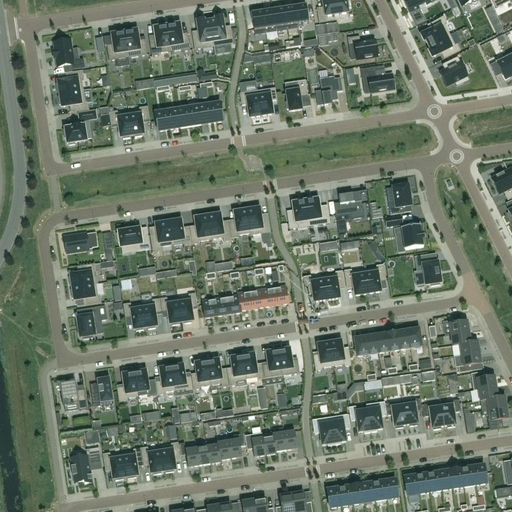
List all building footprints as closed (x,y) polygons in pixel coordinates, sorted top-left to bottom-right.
[(346,0),(340,0),(323,3),(324,9),(317,10),(319,24),(327,23),(326,17),(348,14),(348,9),(350,9),(348,1),(346,1),(346,0)] [(402,0),(409,14),(412,13),(415,21),(423,17),(419,9),(420,9),(418,6),(425,3),(426,6),(437,1),(436,0),(402,0)] [(511,1),(511,0),(491,0),(497,11),(511,3),(511,1)] [(306,5),(295,7),(298,30),(299,30),(298,25),(309,23),(306,5)] [(295,7),(284,9),(288,31),(298,30),(295,7)] [(284,9),(273,10),(277,33),(288,31),(284,9)] [(273,10),(263,12),(266,35),(277,33),(273,10)] [(263,12),(252,14),(254,32),(265,30),(266,35),(263,12)] [(214,48),(233,45),(231,30),(225,31),(223,18),(215,19),(215,21),(210,22),(214,48)] [(432,30),(421,36),(424,43),(426,42),(428,46),(450,36),(444,25),(447,24),(443,18),(429,25),(432,30)] [(214,48),(210,22),(205,23),(204,21),(197,22),(199,35),(192,35),(195,51),(214,48)] [(180,25),(176,25),(176,23),(167,25),(168,33),(171,53),(183,51),(184,53),(191,52),(188,34),(181,35),(180,25)] [(149,40),(152,57),(159,56),(159,54),(171,53),(168,33),(167,25),(158,26),(158,28),(154,29),(156,39),(149,40)] [(133,30),(124,31),(128,59),(148,56),(145,41),(139,41),(137,31),(133,32),(133,30)] [(116,61),(128,59),(124,31),(115,32),(115,34),(111,35),(113,45),(107,46),(109,62),(116,61)] [(450,36),(428,46),(430,51),(429,52),(432,59),(444,53),(446,59),(460,52),(457,45),(455,46),(450,36)] [(376,49),(375,41),(360,43),(359,38),(348,39),(349,46),(354,45),(357,61),(378,58),(377,56),(379,56),(378,49),(376,49)] [(318,47),(317,40),(304,42),(305,49),(318,47)] [(70,41),(54,44),(55,52),(53,52),(54,59),(56,59),(57,68),(63,68),(71,66),(72,71),(85,69),(84,60),(80,61),(74,62),(72,50),(70,41)] [(511,70),(505,56),(495,61),(505,82),(511,78),(511,70)] [(445,72),(440,74),(446,88),(455,84),(457,88),(469,82),(458,58),(442,66),(445,72)] [(368,80),(371,95),(394,91),(392,76),(376,78),(375,69),(361,71),(362,81),(368,80)] [(204,71),(197,72),(199,82),(217,80),(216,74),(204,75),(204,71)] [(68,81),(66,81),(58,82),(58,85),(56,85),(57,94),(59,94),(60,95),(84,92),(82,80),(84,80),(83,72),(67,74),(68,81)] [(196,75),(186,76),(187,84),(197,83),(196,75)] [(332,106),(333,106),(332,102),(338,101),(337,94),(343,93),(341,79),(335,80),(335,78),(320,81),(321,92),(315,93),(318,107),(324,107),(324,108),(324,106),(332,105),(332,106)] [(165,88),(164,80),(154,81),(155,89),(157,89),(165,88)] [(308,97),(308,96),(306,82),(297,83),(298,89),(286,91),(288,104),(286,104),(287,111),(289,111),(289,113),(302,111),(302,109),(300,98),(308,97)] [(258,92),(261,117),(273,115),(271,102),(277,101),(275,89),(258,92)] [(72,107),(73,114),(89,111),(87,103),(86,104),(84,92),(60,95),(60,97),(58,98),(59,106),(61,106),(62,108),(70,107),(72,107)] [(250,119),(261,117),(258,92),(240,95),(242,107),(248,106),(250,119)] [(220,104),(209,106),(212,125),(223,123),(220,104)] [(201,126),(212,125),(209,106),(198,107),(201,126)] [(191,128),(201,126),(198,107),(188,109),(191,128)] [(140,111),(129,113),(132,137),(134,137),(135,139),(142,137),(142,135),(144,135),(142,122),(150,121),(148,108),(139,109),(140,111)] [(177,111),(180,130),(191,128),(188,109),(177,111)] [(177,111),(167,112),(170,131),(180,130),(177,111)] [(67,144),(67,145),(68,145),(69,145),(69,147),(75,146),(75,144),(86,142),(87,142),(87,141),(87,140),(92,140),(89,121),(96,120),(95,112),(79,115),(80,123),(82,122),(83,126),(80,127),(80,126),(79,126),(80,126),(73,127),(72,127),(72,128),(66,129),(65,129),(65,130),(65,131),(63,131),(64,139),(66,139),(67,144)] [(132,137),(129,113),(117,114),(117,112),(109,114),(111,127),(118,126),(120,139),(122,138),(123,140),(131,139),(130,137),(132,137)] [(170,131),(167,112),(155,114),(158,133),(170,131)] [(69,113),(59,114),(59,123),(69,122),(69,113)] [(101,138),(102,147),(114,147),(113,138),(101,138)] [(82,161),(93,161),(92,148),(81,149),(82,161)] [(511,173),(510,171),(492,180),(499,195),(503,193),(508,202),(511,199),(511,173)] [(403,208),(412,207),(410,200),(411,199),(410,199),(410,194),(410,193),(409,193),(408,186),(407,186),(406,184),(397,186),(398,188),(393,188),(395,202),(388,203),(390,216),(404,214),(403,208)] [(334,205),(336,219),(350,217),(351,221),(364,218),(360,193),(347,195),(347,194),(346,195),(347,195),(339,197),(340,204),(334,205)] [(314,199),(305,200),(310,228),(330,225),(328,209),(320,210),(318,200),(314,200),(314,199)] [(310,228),(305,200),(296,201),(296,203),(292,204),(294,214),(287,215),(290,231),(310,228)] [(249,210),(247,211),(251,237),(271,234),(268,218),(261,219),(260,209),(257,209),(257,207),(248,209),(249,210)] [(229,224),(231,242),(232,242),(231,240),(239,239),(239,237),(250,235),(250,237),(251,237),(247,211),(245,211),(245,209),(236,210),(236,212),(234,213),(235,223),(229,224)] [(231,242),(229,224),(222,225),(220,215),(218,215),(218,213),(209,214),(209,216),(208,217),(211,241),(223,239),(224,243),(231,242)] [(199,243),(211,241),(208,217),(206,217),(205,215),(197,216),(197,218),(195,219),(196,229),(190,230),(192,246),(200,245),(199,243)] [(401,218),(385,220),(387,229),(403,226),(401,218)] [(192,246),(190,230),(183,231),(181,221),(179,221),(179,219),(170,220),(170,222),(168,223),(172,247),(184,245),(184,247),(192,246)] [(158,224),(155,225),(157,235),(150,236),(153,254),(163,252),(162,248),(172,247),(168,223),(166,223),(166,221),(157,222),(158,224)] [(394,230),(395,236),(402,235),(405,251),(423,248),(422,240),(425,240),(424,234),(421,234),(420,226),(394,230)] [(140,227),(118,230),(118,233),(116,233),(118,242),(119,241),(120,246),(135,244),(136,251),(150,248),(148,235),(141,236),(140,227)] [(64,239),(67,254),(93,250),(92,244),(97,243),(96,234),(86,236),(86,235),(64,239)] [(430,264),(428,256),(415,258),(417,273),(423,272),(426,286),(431,286),(431,288),(440,286),(440,284),(441,284),(438,263),(430,264)] [(96,285),(98,285),(95,265),(80,267),(81,274),(70,276),(71,278),(69,279),(70,287),(72,287),(72,289),(96,285)] [(377,269),(364,271),(368,295),(381,293),(379,283),(386,282),(384,266),(376,267),(377,269)] [(355,297),(368,295),(364,271),(352,273),(352,271),(344,272),(347,288),(353,287),(355,297)] [(323,277),(327,301),(340,299),(338,289),(345,288),(343,272),(335,273),(336,275),(323,277)] [(327,301),(323,277),(311,279),(311,277),(303,278),(306,294),(312,293),(314,303),(327,301)] [(96,285),(72,289),(72,291),(70,291),(72,300),(74,300),(74,302),(85,300),(86,307),(101,305),(100,297),(98,297),(96,285)] [(274,289),(277,307),(289,305),(286,288),(274,289)] [(262,291),(265,309),(277,307),(274,289),(262,291)] [(262,291),(250,293),(253,311),(265,309),(262,291)] [(253,311),(250,293),(238,295),(241,315),(241,313),(253,311)] [(189,298),(178,299),(182,324),(184,323),(184,325),(192,324),(192,322),(194,322),(192,309),(198,308),(195,295),(189,296),(189,298)] [(226,299),(229,316),(241,315),(238,295),(238,297),(226,299)] [(180,324),(182,324),(178,299),(167,301),(167,299),(160,300),(162,313),(168,312),(170,325),(172,325),(172,327),(180,326),(180,324)] [(229,316),(226,299),(214,301),(217,318),(229,316)] [(162,313),(160,300),(153,301),(153,303),(142,305),(146,329),(148,329),(148,331),(156,330),(155,328),(157,327),(155,314),(162,313)] [(217,318),(214,301),(202,302),(205,320),(217,318)] [(144,329),(146,329),(142,305),(131,307),(130,305),(123,306),(125,319),(132,318),(134,331),(136,331),(136,333),(144,331),(144,329)] [(107,320),(105,307),(86,310),(87,317),(77,318),(77,319),(80,339),(83,339),(83,341),(93,339),(93,337),(95,337),(96,337),(96,336),(94,323),(107,320)] [(451,336),(469,334),(467,322),(450,325),(451,336)] [(419,330),(408,332),(411,350),(422,348),(419,330)] [(411,350),(408,332),(397,333),(400,351),(411,350)] [(387,335),(389,353),(400,351),(397,333),(387,335)] [(469,334),(451,336),(453,347),(477,343),(470,344),(469,334)] [(376,337),(379,355),(389,353),(387,335),(376,337)] [(438,336),(439,343),(450,342),(449,335),(438,336)] [(368,356),(379,355),(376,337),(365,338),(368,356)] [(357,358),(368,356),(365,338),(354,340),(357,358)] [(329,342),(333,368),(344,366),(345,368),(351,367),(349,351),(343,352),(341,342),(337,342),(337,340),(329,342)] [(322,369),(333,368),(329,342),(321,343),(322,345),(318,345),(319,356),(313,357),(316,372),(322,371),(322,369)] [(461,357),(479,354),(477,343),(453,347),(460,346),(461,357)] [(279,351),(278,351),(282,378),(300,375),(298,362),(292,363),(290,348),(282,349),(283,351),(279,351)] [(264,380),(282,378),(278,351),(277,351),(273,352),(273,350),(266,351),(268,366),(262,367),(264,380)] [(471,366),(481,365),(479,354),(461,357),(463,367),(458,368),(459,374),(472,372),(471,366)] [(264,380),(262,367),(256,368),(254,355),(243,357),(243,356),(242,357),(246,381),(257,379),(257,381),(264,380)] [(246,381),(242,357),(231,359),(233,372),(227,373),(229,388),(236,387),(235,383),(246,381)] [(222,389),(229,388),(227,373),(221,373),(219,360),(208,362),(207,362),(211,387),(222,385),(222,389)] [(211,387),(207,362),(195,364),(197,377),(191,378),(193,391),(200,390),(200,388),(211,387)] [(171,368),(175,392),(186,390),(187,392),(193,391),(191,378),(185,379),(183,366),(171,368)] [(161,383),(156,383),(158,397),(164,396),(164,394),(175,392),(171,368),(160,370),(161,383)] [(134,373),(138,398),(149,396),(149,398),(158,397),(156,383),(148,385),(146,370),(139,371),(139,373),(134,373)] [(127,399),(138,398),(134,373),(122,375),(124,388),(117,389),(119,403),(127,401),(127,399)] [(474,392),(478,391),(496,388),(494,378),(485,379),(484,373),(471,375),(472,381),(474,392)] [(107,376),(99,377),(99,379),(97,379),(99,392),(91,393),(93,407),(113,404),(109,377),(107,378),(107,376)] [(76,382),(60,385),(63,407),(78,404),(79,412),(88,410),(85,390),(77,392),(76,382)] [(496,388),(478,391),(480,402),(505,398),(498,399),(496,388)] [(505,398),(480,402),(487,401),(489,411),(486,412),(506,409),(505,398)] [(420,400),(403,403),(406,427),(410,426),(410,428),(417,427),(417,425),(418,425),(416,413),(422,412),(421,407),(420,400)] [(454,414),(461,413),(459,404),(459,401),(440,404),(444,428),(447,427),(448,429),(455,428),(455,426),(456,426),(454,414)] [(378,406),(367,408),(370,431),(382,429),(380,417),(386,416),(385,406),(384,402),(377,403),(378,406)] [(403,427),(406,427),(403,403),(385,406),(386,416),(387,417),(393,417),(394,428),(395,428),(396,430),(403,429),(403,427)] [(429,406),(421,407),(422,412),(423,419),(430,418),(432,430),(433,429),(433,431),(441,430),(441,428),(444,428),(440,404),(440,406),(429,408),(429,406)] [(370,431),(367,408),(356,410),(356,407),(349,408),(351,422),(357,421),(359,433),(370,431)] [(488,423),(508,420),(506,409),(486,412),(481,413),(482,417),(487,416),(488,423)] [(342,420),(331,422),(334,446),(341,446),(340,444),(346,443),(344,431),(350,430),(348,416),(341,417),(342,420)] [(472,417),(465,418),(466,426),(473,425),(472,417)] [(328,447),(334,446),(331,422),(320,423),(319,420),(312,422),(314,435),(321,434),(322,446),(328,446),(328,447)] [(279,435),(274,436),(276,453),(287,452),(284,434),(283,429),(278,430),(279,435)] [(277,455),(276,453),(274,436),(273,433),(262,435),(265,457),(277,455)] [(295,433),(284,434),(287,452),(298,450),(295,433)] [(231,460),(242,459),(241,448),(246,447),(245,435),(233,437),(234,442),(229,443),(231,460)] [(254,459),(265,457),(262,435),(257,435),(258,440),(252,441),(254,459)] [(197,450),(199,467),(210,466),(208,448),(207,443),(202,444),(202,449),(197,450)] [(217,444),(217,446),(218,446),(220,462),(221,462),(231,460),(229,443),(217,444)] [(171,447),(160,449),(163,473),(165,472),(166,474),(174,473),(174,471),(176,471),(174,460),(181,459),(180,457),(178,445),(178,444),(171,445),(171,447)] [(199,467),(197,450),(186,451),(185,445),(178,445),(180,457),(186,456),(188,469),(199,467)] [(218,446),(217,446),(208,448),(210,466),(221,464),(221,462),(220,462),(218,446)] [(163,473),(160,449),(148,450),(148,448),(141,450),(143,465),(149,464),(151,475),(153,474),(153,476),(162,475),(161,473),(163,473)] [(88,457),(71,459),(75,484),(84,483),(85,485),(92,484),(90,469),(91,469),(90,460),(101,458),(100,449),(87,451),(88,457)] [(143,465),(141,450),(133,451),(133,453),(122,454),(126,478),(128,478),(128,480),(136,479),(136,477),(138,477),(137,466),(143,465)] [(126,478),(122,454),(111,456),(110,454),(103,455),(105,471),(111,470),(113,480),(115,480),(116,482),(124,481),(124,479),(126,478)] [(472,468),(475,487),(487,485),(484,466),(472,468)] [(472,468),(461,470),(464,489),(475,487),(472,468)] [(453,490),(464,489),(461,470),(461,469),(450,471),(453,490)] [(442,492),(453,490),(450,471),(439,473),(442,492)] [(427,475),(430,494),(442,492),(439,473),(427,475)] [(430,494),(427,475),(416,477),(419,496),(430,494)] [(419,496),(416,477),(404,478),(407,497),(419,496)] [(396,480),(384,482),(387,501),(398,499),(396,480)] [(373,484),(375,503),(387,501),(384,482),(373,484)] [(373,484),(361,485),(364,505),(375,503),(373,484)] [(364,505),(361,485),(350,487),(353,506),(364,505)] [(342,508),(353,506),(350,487),(339,489),(342,508)] [(511,496),(511,491),(511,488),(496,491),(497,499),(511,496)] [(342,508),(339,489),(327,491),(330,510),(342,508)] [(295,495),(292,496),(294,511),(312,511),(311,504),(305,505),(303,494),(302,494),(302,492),(295,493),(295,495)] [(294,511),(292,496),(280,497),(282,508),(276,509),(276,511),(294,511)] [(257,501),(254,501),(255,511),(273,511),(273,509),(267,510),(266,500),(264,500),(264,498),(257,499),(257,501)] [(255,511),(254,501),(242,503),(243,511),(255,511)]
